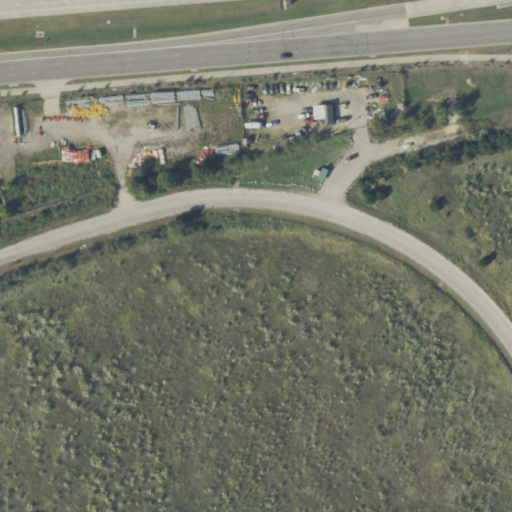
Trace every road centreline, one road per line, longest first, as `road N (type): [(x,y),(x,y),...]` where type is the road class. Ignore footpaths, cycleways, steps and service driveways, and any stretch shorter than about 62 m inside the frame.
road 1 (secondary): [(111,61),(511,27)]
road 2 (motorway): [(111,61),(469,0)]
road 3 (tertiary): [(0,258),(156,206),(225,196),(330,211)]
road 4 (tertiary): [(330,211),(398,238),(464,284),(511,347)]
road 5 (track): [(330,211),(338,181),(368,156),(511,114)]
